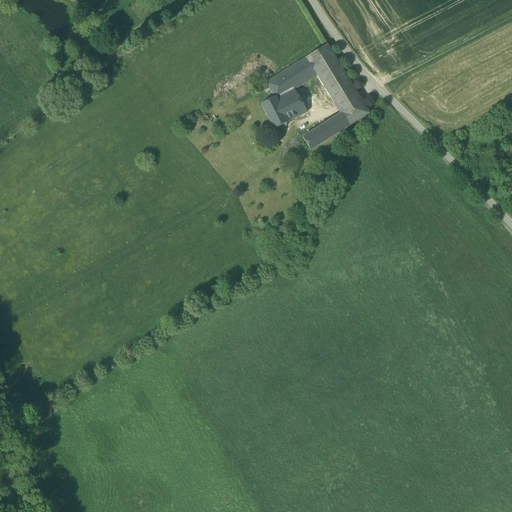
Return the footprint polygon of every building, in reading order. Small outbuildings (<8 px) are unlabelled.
[(18,0),(9,0),(88,79),(84,64),(20,2),(18,0)] [(54,0),(98,45),(100,51),(100,57),(98,62),(94,66),(84,64),(88,79),(171,19),(152,0),(54,0)] [(317,77),(335,106),(356,94),(326,46),(306,58),(312,67),(317,77)] [(289,81),(312,67),(306,58),(266,84),(274,98),(275,97),(280,107),(287,103),(292,113),(293,112),(296,118),(307,113),(294,91),(289,81)] [(294,91),(317,77),(312,67),(289,81),(294,91)] [(335,106),(340,113),(360,100),(356,94),(335,106)] [(273,130),(288,123),(280,107),(275,97),(274,98),(273,99),(260,105),(273,130)] [(369,114),(360,100),(340,113),(340,114),(302,138),(311,151),(369,114)] [(287,103),(280,107),(288,123),(296,118),(293,112),(292,113),(287,103)]
